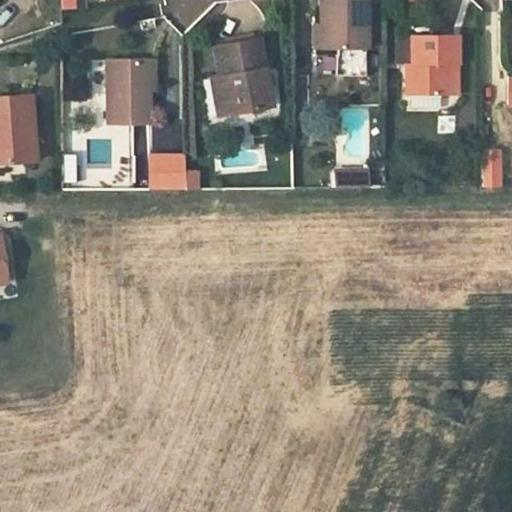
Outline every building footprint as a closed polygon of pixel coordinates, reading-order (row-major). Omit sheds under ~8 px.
[(325,25),(325,50),(365,50),(364,0),(319,0),(319,24),(325,25)] [(314,50),(325,50),(325,25),(319,24),(314,24),(314,50)] [(447,65),(457,65),(457,35),(412,35),(412,63),(405,63),(406,96),(411,96),(411,109),(438,109),(439,96),(447,96),(447,65)] [(217,75),(224,114),(269,105),(256,38),(211,46),(217,75)] [(147,122),(146,89),(146,59),(105,59),(105,122),(147,122)] [(457,96),(457,65),(447,65),(447,96),(457,96)] [(224,114),(217,75),(208,77),(215,115),(224,114)] [(26,96),(0,97),(0,163),(31,162),(26,96)] [(366,139),(366,112),(347,112),(347,138),(366,139)] [(331,166),(331,187),(365,187),(365,166),(331,166)]
